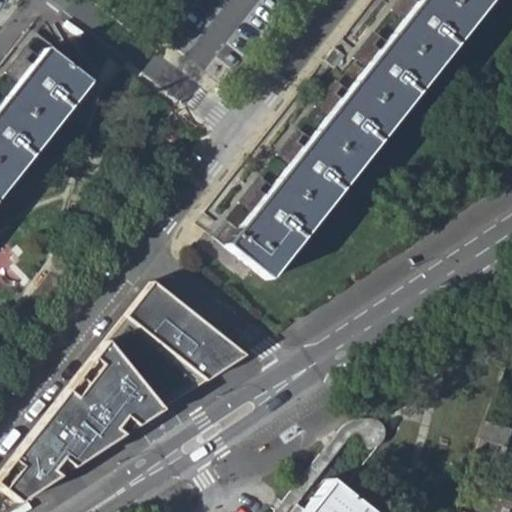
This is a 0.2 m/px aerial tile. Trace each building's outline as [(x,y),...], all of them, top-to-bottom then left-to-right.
[(224,244),(266,278),(486,0),(418,0),(417,2),(414,0),(397,0),(391,8),(403,19),(379,50),(366,40),(352,57),(365,67),(340,98),(327,87),(314,104),(327,115),(302,146),(289,136),(276,153),(289,163),(264,194),(250,184),(237,201),(250,211),(224,244)] [(0,189),(85,81),(43,49),(30,65),(17,55),(4,72),(17,83),(0,103),(0,189)] [(244,353),(152,280),(0,471),(0,487),(17,504),(244,353)] [(511,372),(511,346),(510,346),(502,370),(511,372)] [(476,440),(503,448),(507,433),(481,425),(476,440)] [(470,454),(500,463),(503,448),(476,440),(470,454)] [(368,511),(327,480),(303,510),(301,511),(368,511)] [(25,511),(32,508),(28,501),(11,511),(25,511)] [(286,511),(301,511),(303,510),(294,503),(286,511)]
